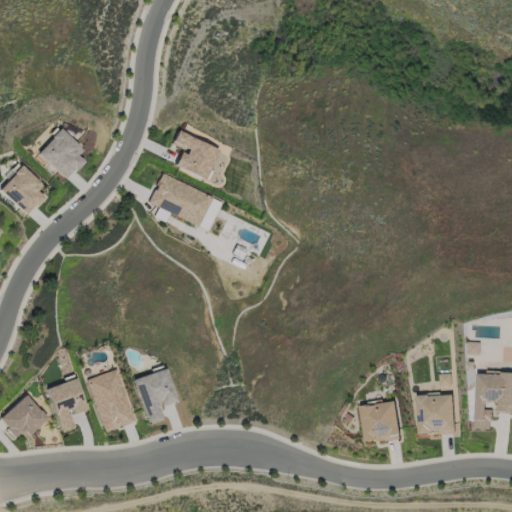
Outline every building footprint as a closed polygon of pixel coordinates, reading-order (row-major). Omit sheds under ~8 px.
[(172,165),(203,179),(217,148),(227,152),(230,146),(179,124),(170,144),(180,149),(172,165)] [(85,155),(57,129),(35,153),(64,179),(85,155)] [(41,195),(34,189),(39,184),(19,165),(0,184),(0,191),(24,214),(41,195)] [(206,230),(219,199),(158,173),(146,202),(157,206),(153,216),(164,221),(167,213),(206,230)] [(466,353),(478,353),(478,341),(466,341),(466,353)] [(85,378),(102,431),(133,421),(116,368),(85,378)] [(132,377),(145,423),(161,419),(157,405),(173,401),(164,368),(132,377)] [(511,413),(511,396),(511,373),(474,372),(473,428),(490,428),(490,408),(484,408),(484,400),(494,400),(494,412),(511,413)] [(449,373),(437,373),(438,384),(449,384),(449,373)] [(58,431),(72,427),(69,414),(84,409),(75,377),(45,386),(58,431)] [(415,395),(416,432),(437,431),(437,433),(453,433),(451,393),(415,395)] [(0,422),(11,437),(18,432),(21,437),(44,420),(26,394),(0,412),(0,422)] [(399,437),(393,400),(357,406),(363,443),(399,437)]
